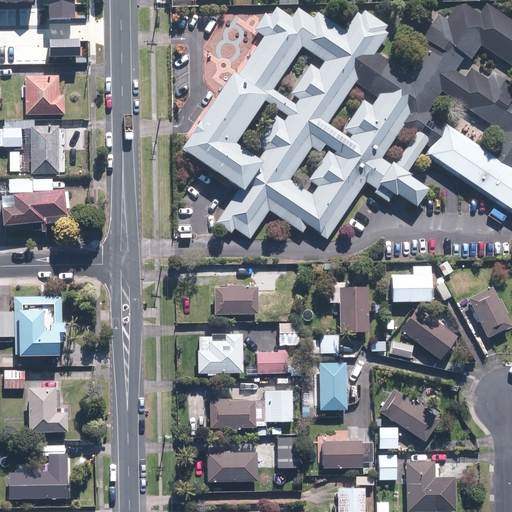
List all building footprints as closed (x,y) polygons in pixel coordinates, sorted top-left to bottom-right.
[(74,0),(44,0),(44,4),(51,4),(51,19),(75,19),(74,0)] [(191,8),(191,0),(168,0),(169,9),(191,8)] [(231,233),(234,229),(249,238),(269,210),(302,233),(308,225),(327,238),(365,181),(376,189),(373,193),(388,202),(394,193),(397,195),(398,194),(411,176),(412,174),(408,171),(423,148),(427,150),(424,155),(511,215),(511,20),(486,3),(480,13),(459,1),(447,19),(438,14),(422,37),(430,42),(408,74),(376,52),(388,33),(384,30),(387,25),(365,11),(362,16),(356,13),(345,29),(317,11),(313,17),(298,8),(291,16),(276,6),(269,15),(264,12),(251,30),(261,37),(236,71),(232,69),(180,147),(239,187),(215,223),(231,233)] [(79,39),(51,40),(51,57),(80,56),(79,39)] [(26,76),(26,115),(65,114),(65,95),(59,95),(59,76),(26,76)] [(21,129),(3,129),(4,147),(22,146),(21,129)] [(56,129),(28,130),(29,176),(56,176),(56,129)] [(430,189),(411,176),(398,194),(418,206),(430,189)] [(57,194),(8,199),(9,212),(0,212),(0,228),(38,225),(38,220),(60,218),(57,194)] [(389,278),(389,304),(427,303),(426,270),(410,270),(410,277),(389,278)] [(443,286),(435,290),(441,303),(449,299),(443,286)] [(210,291),(211,317),(254,316),(253,290),(210,291)] [(488,290),(465,300),(484,339),(507,328),(488,290)] [(337,291),(338,333),(364,333),(363,291),(337,291)] [(63,295),(17,296),(18,351),(65,350),(64,339),(69,339),(68,320),(64,320),(63,295)] [(414,309),(397,332),(436,361),(453,339),(414,309)] [(15,311),(0,311),(0,335),(16,335),(15,311)] [(275,325),(275,336),(295,336),(295,325),(275,325)] [(194,354),(195,376),(239,375),(238,338),(222,338),(222,345),(206,345),(206,354),(194,354)] [(317,339),(318,355),(335,354),(335,339),(317,339)] [(389,339),(385,354),(407,359),(410,345),(389,339)] [(382,343),(367,343),(367,353),(382,353),(382,343)] [(254,355),(255,375),(284,375),(284,355),(254,355)] [(317,366),(318,411),(343,411),(342,366),(317,366)] [(6,369),(5,386),(25,387),(26,370),(6,369)] [(384,371),(382,379),(417,389),(419,381),(384,371)] [(58,384),(33,385),(35,428),(70,427),(70,409),(59,410),(58,384)] [(391,391),(376,413),(420,443),(435,421),(391,391)] [(262,395),(262,424),(288,423),(288,394),(262,395)] [(207,404),(208,429),(252,429),(251,403),(207,404)] [(395,429),(376,429),(376,449),(394,450),(395,429)] [(275,441),(275,468),(295,467),(294,441),(275,441)] [(321,445),(321,469),(356,468),(356,444),(321,445)] [(12,471),(12,496),(70,495),(69,452),(52,453),(52,470),(12,471)] [(204,456),(205,482),(253,481),(252,455),(204,456)] [(395,456),(376,455),(374,481),(393,482),(395,456)] [(403,464),(403,511),(451,511),(451,479),(431,480),(431,464),(403,464)] [(333,493),(333,511),(357,511),(357,492),(333,493)] [(373,503),(372,511),(387,511),(387,503),(373,503)]
